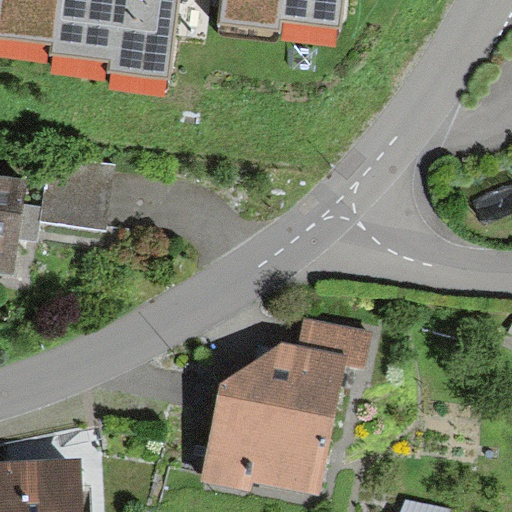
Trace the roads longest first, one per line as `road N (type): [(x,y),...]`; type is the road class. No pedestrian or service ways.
road 1 (residential): [(0,399),(140,341),(232,292),(327,227)]
road 2 (residential): [(327,227),(408,133),(488,0)]
road 3 (residential): [(511,276),(327,227)]
